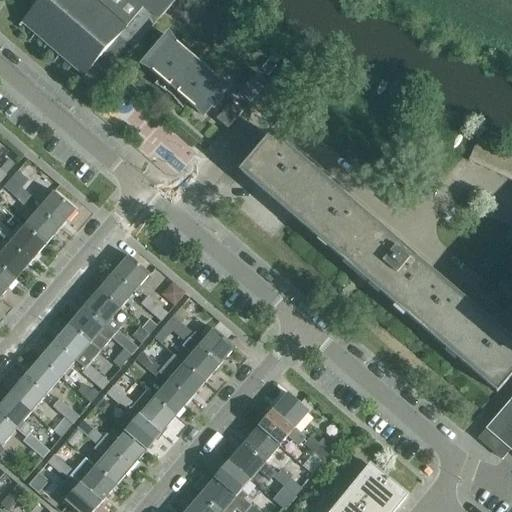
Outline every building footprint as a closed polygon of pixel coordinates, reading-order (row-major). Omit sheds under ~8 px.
[(80,80),(96,93),(176,0),(91,0),(89,2),(86,0),(41,0),(19,27),(20,28),(25,22),(85,74),(80,80)] [(145,67),(188,104),(202,116),(227,87),(170,38),(145,67)] [(269,60),(262,70),(268,75),(276,66),(269,60)] [(257,73),(252,79),(261,86),(266,81),(257,73)] [(239,94),(250,103),(263,88),(252,79),(239,94)] [(217,120),(228,130),(243,112),(231,103),(217,120)] [(469,162),(479,167),(490,145),(479,140),(469,162)] [(497,393),(511,376),(511,375),(511,350),(268,141),(241,173),(497,393)] [(479,167),(490,172),(500,150),(490,145),(479,167)] [(490,172),(501,177),(511,155),(500,150),(490,172)] [(501,177),(511,182),(511,179),(511,155),(501,177)] [(9,160),(1,170),(7,175),(15,165),(9,160)] [(18,172),(11,180),(21,189),(28,181),(18,172)] [(4,188),(14,196),(21,189),(11,180),(4,188)] [(21,189),(14,196),(24,205),(31,197),(21,189)] [(39,210),(61,229),(76,212),(54,193),(39,210)] [(24,227),(46,246),(61,229),(39,210),(24,227)] [(10,245),(32,264),(46,246),(24,227),(10,245)] [(0,255),(0,266),(17,281),(32,264),(10,245),(0,255)] [(128,257),(114,274),(136,293),(150,276),(128,257)] [(0,296),(2,298),(17,281),(0,266),(0,296)] [(114,274),(99,291),(121,310),(136,293),(114,274)] [(99,291),(84,309),(115,336),(118,332),(122,328),(112,320),(121,310),(99,291)] [(141,305),(151,314),(158,306),(148,298),(141,305)] [(158,306),(151,314),(161,322),(168,315),(158,306)] [(84,309),(69,325),(101,352),(112,340),(122,348),(128,341),(118,332),(115,336),(84,309)] [(166,326),(176,335),(182,327),(179,325),(173,319),(172,319),(166,326)] [(150,320),(142,329),(150,336),(157,327),(150,320)] [(54,343),(76,362),(86,370),(89,366),(101,352),(69,325),(54,343)] [(176,335),(186,344),(189,340),(192,336),(182,327),(176,335)] [(140,328),(132,338),(141,346),(150,336),(142,329),(140,328)] [(198,348),(221,366),(236,349),(214,330),(198,348)] [(184,365),(206,383),(221,366),(198,348),(189,340),(186,344),(183,347),(192,355),(184,365)] [(128,341),(122,348),(132,357),(138,349),(128,341)] [(39,360),(61,379),(76,362),(54,343),(39,360)] [(136,361),(146,369),(153,362),(143,353),(136,361)] [(121,356),(113,365),(120,371),(128,361),(121,356)] [(25,378),(47,397),(61,379),(39,360),(25,378)] [(153,362),(146,369),(156,378),(163,370),(153,362)] [(169,382),(191,401),(206,383),(184,365),(169,382)] [(89,366),(86,370),(82,374),(92,382),(99,375),(89,366)] [(99,375),(92,382),(102,391),(109,383),(99,375)] [(10,395),(32,414),(47,397),(25,378),(10,395)] [(154,399),(176,418),(191,401),(169,382),(154,399)] [(107,395),(117,404),(123,396),(113,387),(107,395)] [(93,390),(85,399),(91,404),(99,395),(93,390)] [(130,408),(162,435),(176,418),(154,399),(145,391),(133,405),(130,408)] [(288,394),(273,411),(295,430),(310,413),(288,394)] [(26,439),(30,435),(33,431),(24,423),(32,414),(10,395),(0,406),(0,416),(17,431),(26,439)] [(123,396),(117,404),(127,412),(130,408),(133,405),(123,396)] [(102,400),(95,408),(105,417),(109,412),(109,406),(102,400)] [(511,400),(478,439),(503,460),(511,451),(511,452),(511,400)] [(53,408),(63,417),(69,409),(59,401),(53,408)] [(125,434),(147,453),(162,435),(130,408),(127,412),(124,416),(133,424),(125,434)] [(69,409),(63,417),(73,426),(79,418),(69,409)] [(273,411),(258,429),(280,447),(289,438),(300,448),(307,440),(295,430),(273,411)] [(0,446),(2,449),(17,431),(0,416),(0,446)] [(77,429),(87,438),(94,430),(84,422),(77,429)] [(258,429),(243,446),(265,465),(280,447),(258,429)] [(87,438),(97,447),(100,443),(132,470),(147,453),(125,434),(116,443),(107,435),(104,439),(94,430),(87,438)] [(23,443),(33,451),(40,444),(30,435),(26,439),(23,443)] [(304,445),(314,454),(321,446),(311,438),(304,445)] [(104,458),(95,468),(117,487),(132,470),(100,443),(97,447),(94,450),(104,458)] [(40,444),(33,451),(43,460),(50,452),(40,444)] [(243,446),(229,463),(251,482),(259,472),(271,482),(277,474),(265,465),(243,446)] [(321,446),(314,454),(324,462),(331,455),(321,446)] [(48,464),(58,472),(64,465),(54,456),(48,464)] [(229,463),(214,480),(248,510),(251,506),(246,501),(249,498),(242,492),(251,482),(229,463)] [(64,465),(58,472),(68,481),(74,473),(64,465)] [(95,468),(80,485),(102,504),(117,487),(95,468)] [(375,470),(340,511),(395,511),(408,497),(375,470)] [(274,480),(284,488),(291,481),(281,472),(274,480)] [(214,480),(199,498),(215,511),(236,511),(237,511),(258,511),(251,506),(248,510),(214,480)] [(291,481),(284,488),(294,497),(301,489),(291,481)] [(18,485),(9,495),(17,502),(26,492),(18,485)] [(95,511),(102,504),(80,485),(65,503),(76,511),(95,511)] [(17,502),(9,495),(1,505),(8,511),(17,502)] [(215,511),(199,498),(186,511),(215,511)]
